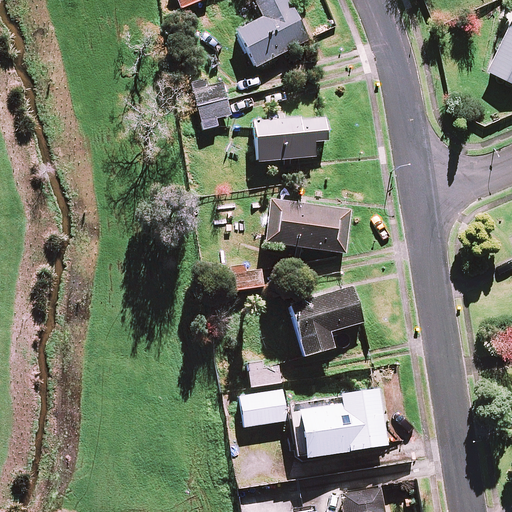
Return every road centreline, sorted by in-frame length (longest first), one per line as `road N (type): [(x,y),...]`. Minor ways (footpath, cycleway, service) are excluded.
road 1 (residential): [(421,200),(475,511)]
road 2 (residential): [(375,0),(421,200)]
